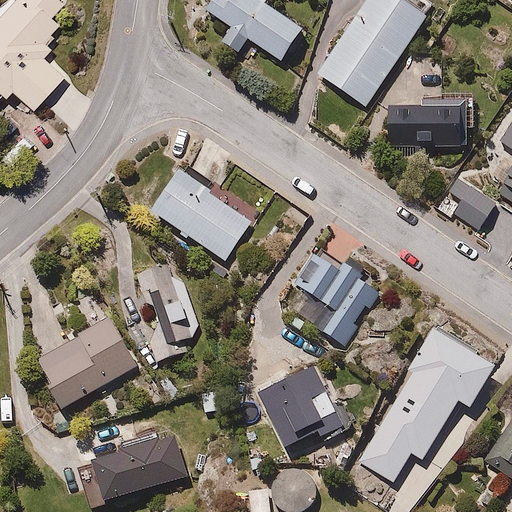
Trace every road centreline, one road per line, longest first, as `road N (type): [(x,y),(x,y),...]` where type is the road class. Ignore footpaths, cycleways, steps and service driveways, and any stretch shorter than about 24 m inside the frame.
road 1 (residential): [(128,52),(511,306)]
road 2 (residential): [(0,235),(92,142),(128,52)]
